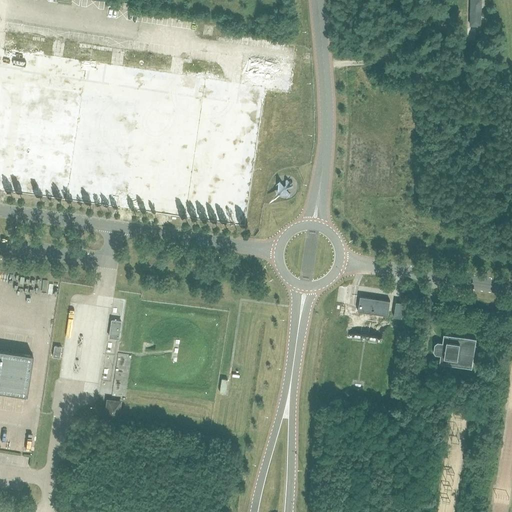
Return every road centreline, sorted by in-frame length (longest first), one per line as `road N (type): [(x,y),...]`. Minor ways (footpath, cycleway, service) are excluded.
road 1 (unclassified): [(0,210),(279,252)]
road 2 (unclassified): [(321,180),(327,113),(317,0)]
road 3 (unclassified): [(291,373),(254,511)]
road 4 (unclassified): [(288,511),(291,373)]
